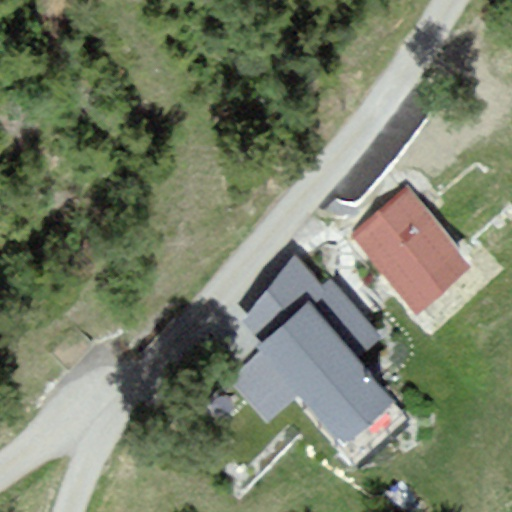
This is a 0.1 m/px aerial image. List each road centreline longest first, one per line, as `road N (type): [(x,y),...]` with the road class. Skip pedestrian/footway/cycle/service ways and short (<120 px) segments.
road 1 (residential): [(101,394),(215,294),(375,108),(447,0)]
road 2 (residential): [(70,511),(101,394)]
road 3 (residential): [(101,394),(0,460)]
